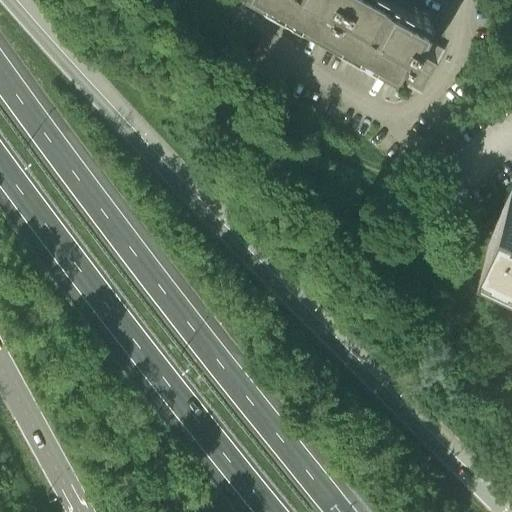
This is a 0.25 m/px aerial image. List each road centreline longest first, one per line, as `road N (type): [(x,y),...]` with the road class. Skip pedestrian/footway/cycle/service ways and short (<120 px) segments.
road 1 (trunk): [(500,511),(169,177),(7,0)]
road 2 (trunk): [(341,511),(0,74)]
road 3 (trunk): [(0,162),(271,511)]
road 4 (trunk): [(0,356),(86,511)]
